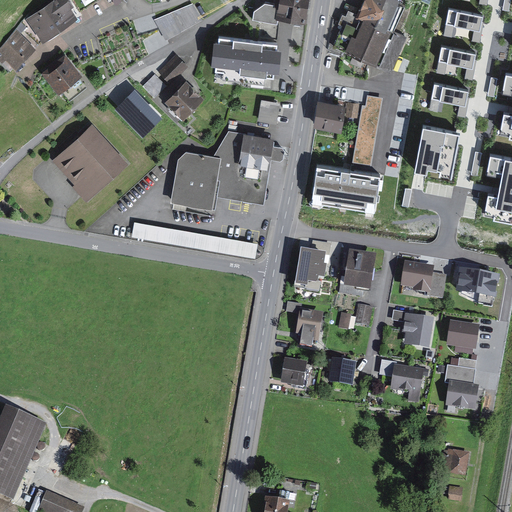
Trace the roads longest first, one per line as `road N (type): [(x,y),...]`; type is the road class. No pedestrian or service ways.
road 1 (residential): [(236,0),(79,106),(0,175)]
road 2 (residential): [(273,273),(0,226)]
road 3 (primary): [(273,273),(232,511)]
road 4 (primary): [(322,0),(282,227)]
road 5 (track): [(0,397),(50,422),(47,478),(157,511)]
road 6 (residential): [(443,254),(509,271),(486,420)]
road 7 (residential): [(391,245),(368,375)]
